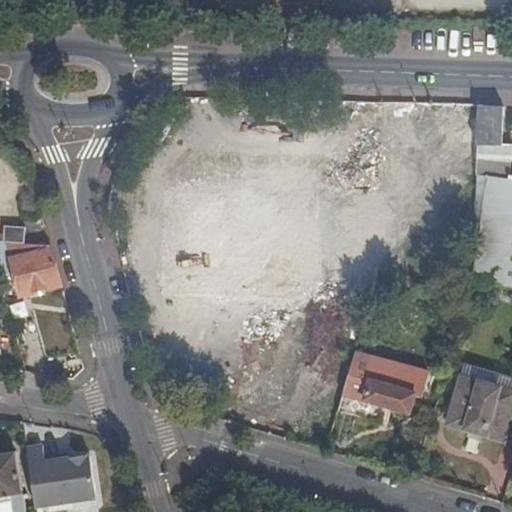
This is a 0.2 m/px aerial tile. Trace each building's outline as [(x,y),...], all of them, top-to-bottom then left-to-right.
[(419,103),(384,101),(383,129),(391,130),(390,181),(429,182),(431,144),(417,144),(419,103)] [(478,120),(443,118),(442,157),(451,157),(451,170),(465,170),(466,158),(477,158),(478,144),(478,120)] [(493,121),(478,120),(478,144),(492,145),(493,121)] [(477,158),(475,248),(481,249),(511,254),(511,145),(492,145),(478,144),(477,158)] [(379,251),(381,192),(353,191),(350,272),(352,273),(342,311),(366,318),(378,277),(379,269),(379,251)] [(162,296),(320,303),(325,199),(166,192),(162,296)] [(401,210),(402,193),(391,193),(390,210),(401,210)] [(5,242),(22,244),(27,244),(27,227),(6,226),(5,242)] [(0,242),(0,252),(24,253),(22,244),(5,242),(0,242)] [(22,244),(24,253),(26,257),(11,261),(20,296),(61,285),(50,246),(27,244),(22,244)] [(511,254),(481,249),(476,280),(511,286),(511,254)] [(404,258),(379,251),(379,269),(402,275),(404,258)] [(357,349),(340,409),(386,423),(390,409),(413,416),(419,394),(424,396),(432,370),(357,349)] [(449,425),(511,443),(511,392),(464,378),(449,425)] [(241,383),(236,399),(267,409),(272,393),(241,383)] [(406,427),(402,439),(423,448),(428,437),(406,427)] [(44,447),(28,449),(37,509),(98,500),(92,456),(46,463),(44,447)] [(26,511),(18,453),(0,455),(0,511),(26,511)]
